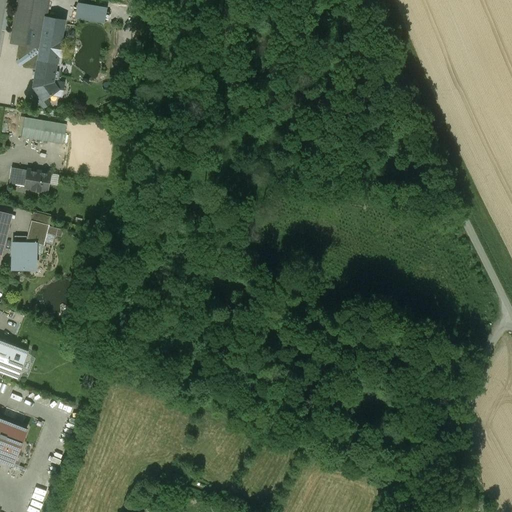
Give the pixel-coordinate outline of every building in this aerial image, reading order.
[(48,0),(17,0),(10,43),(18,44),(41,48),(41,47),(46,17),(48,0)] [(107,8),(78,2),(75,18),(104,24),(107,8)] [(39,59),(56,62),(57,62),(58,55),(61,56),(63,42),(60,41),(64,20),(46,17),(41,47),(41,48),(39,59)] [(41,48),(18,44),(16,57),(24,67),(36,69),(38,59),(39,59),(41,48),(41,47),(41,48)] [(39,59),(38,59),(36,69),(33,87),(40,95),(43,100),(46,98),(50,95),(51,95),(51,94),(57,90),(52,82),(56,62),(39,59)] [(64,84),(52,82),(57,90),(51,94),(51,95),(62,96),(64,84)] [(46,98),(43,100),(40,95),(34,99),(40,107),(44,108),(50,103),(46,98)] [(66,124),(24,117),(21,137),(63,144),(66,124)] [(28,170),(11,167),(9,183),(25,186),(28,170)] [(50,173),(28,170),(25,186),(25,187),(32,188),(32,189),(40,190),(40,189),(47,191),(50,173)] [(12,214),(0,211),(0,253),(0,254),(12,214)] [(50,217),(34,212),(31,222),(48,226),(50,217)] [(35,243),(13,243),(12,266),(35,267),(35,243)] [(14,344),(0,338),(0,371),(3,372),(14,344)] [(28,350),(14,344),(3,372),(17,378),(28,350)] [(10,426),(0,422),(0,458),(12,464),(26,428),(11,422),(11,423),(10,426)]
